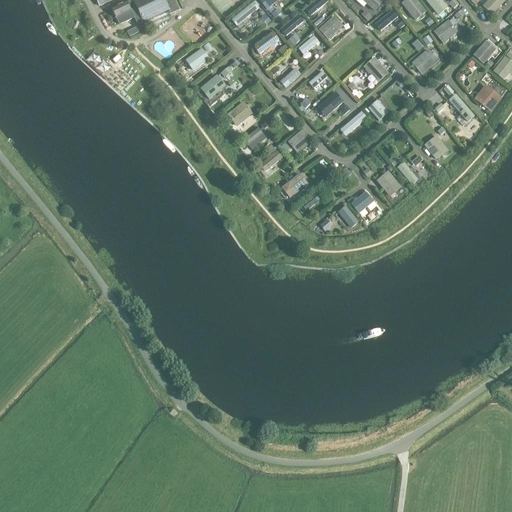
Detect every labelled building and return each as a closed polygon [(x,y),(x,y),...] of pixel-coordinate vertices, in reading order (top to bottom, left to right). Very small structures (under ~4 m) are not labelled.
[(133,1),(112,10),(116,18),(117,18),(120,25),(134,18),(137,25),(143,22),(147,20),(151,28),(172,18),(171,15),(180,11),(174,0),(133,0),(133,1)] [(258,0),(267,11),(280,0),(258,0)] [(328,2),(325,0),(317,0),(305,10),(311,17),(328,2)] [(360,0),(374,12),(384,1),(382,0),(360,0)] [(407,0),(401,5),(415,22),(426,13),(415,0),(407,0)] [(439,17),(448,9),(440,0),(429,0),(427,2),(439,17)] [(454,0),(453,0),(449,4),(454,9),(459,5),(454,0)] [(493,17),(508,1),(506,0),(490,0),(483,7),(493,17)] [(259,10),(254,4),(232,23),(237,29),(259,10)] [(278,10),(271,15),(275,20),(281,14),(278,10)] [(462,10),(455,16),(458,21),(466,15),(462,10)] [(392,11),(374,26),(380,33),(398,18),(392,11)] [(361,16),(368,22),(372,19),(372,18),(366,12),(361,16)] [(271,22),(265,14),(261,17),(267,25),(271,22)] [(281,30),(286,37),(303,22),(298,16),(281,30)] [(321,22),(318,18),(312,23),(315,27),(321,22)] [(333,18),(319,31),(328,40),(335,33),(334,33),(337,30),(339,30),(342,27),(342,26),(339,23),(338,23),(334,19),(333,18)] [(399,29),(404,25),(400,19),(395,22),(399,29)] [(430,19),(425,22),(429,27),(434,24),(430,19)] [(443,45),(458,33),(448,21),(434,33),(443,45)] [(278,40),(272,33),(253,47),(258,54),(278,40)] [(300,41),(295,35),(290,40),(294,46),(300,41)] [(429,36),(422,41),(427,47),(433,42),(429,36)] [(401,43),(398,39),(392,44),(395,48),(401,43)] [(473,58),(483,67),(497,51),(487,42),(473,58)] [(208,44),(203,47),(207,53),(212,49),(208,44)] [(285,46),(278,51),(281,56),(288,51),(285,46)] [(192,71),(209,59),(201,48),(184,60),(192,71)] [(422,76),(438,62),(428,50),(412,64),(422,76)] [(378,83),(389,74),(374,58),(364,67),(378,83)] [(511,76),(511,63),(505,58),(493,73),(504,82),(510,75),(511,76)] [(472,70),(476,65),(472,61),(467,66),(472,70)] [(488,71),(493,65),(490,62),(485,67),(488,71)] [(275,67),(269,73),(272,77),(279,71),(275,67)] [(227,68),(220,74),(224,79),(231,73),(227,68)] [(300,75),(293,68),(279,81),(285,88),(300,75)] [(209,100),(226,86),(217,75),(200,89),(209,100)] [(406,85),(401,79),(397,84),(402,89),(406,85)] [(352,84),(347,88),(353,94),(358,90),(352,84)] [(448,87),(444,91),(450,97),(454,93),(448,87)] [(490,110),(499,98),(487,88),(478,100),(490,110)] [(245,95),(249,101),(255,96),(251,91),(245,95)] [(355,95),(359,100),(363,96),(359,91),(355,95)] [(335,93),(322,104),(331,114),(344,103),(335,93)] [(468,123),(475,117),(456,95),(449,100),(468,123)] [(379,122),(389,113),(378,100),(368,109),(379,122)] [(306,101),(301,107),(305,110),(310,105),(306,101)] [(236,127),(253,114),(243,102),(226,115),(236,127)] [(346,105),(339,111),(342,116),(350,110),(346,105)] [(438,114),(444,109),(441,105),(435,110),(438,114)] [(361,113),(343,129),(348,135),(366,119),(361,113)] [(297,154),(312,142),(302,130),(287,142),(297,154)] [(371,132),(366,136),(369,140),(374,136),(371,132)] [(436,161),(448,151),(437,136),(425,146),(436,161)] [(285,144),(280,149),(284,155),(290,150),(285,144)] [(270,145),(264,149),(268,155),(274,151),(270,145)] [(395,156),(389,162),(394,168),(401,163),(395,156)] [(423,161),(419,157),(411,164),(415,168),(423,161)] [(418,180),(403,163),(396,168),(411,186),(418,180)] [(331,166),(326,170),(331,176),(336,172),(331,166)] [(346,169),(342,173),(347,179),(352,175),(346,169)] [(368,170),(363,174),(367,179),(372,175),(368,170)] [(388,172),(376,182),(384,190),(385,189),(391,196),(396,193),(400,189),(394,182),(395,180),(388,172)] [(290,199),(308,185),(299,174),(281,188),(290,199)] [(322,199),(317,193),(302,205),(307,211),(322,199)] [(359,214),(373,203),(366,193),(350,205),(359,214)] [(344,207),(338,212),(339,214),(351,229),(357,224),(345,209),(344,207)] [(328,221),(327,220),(320,227),(325,232),(332,226),(328,221)]
